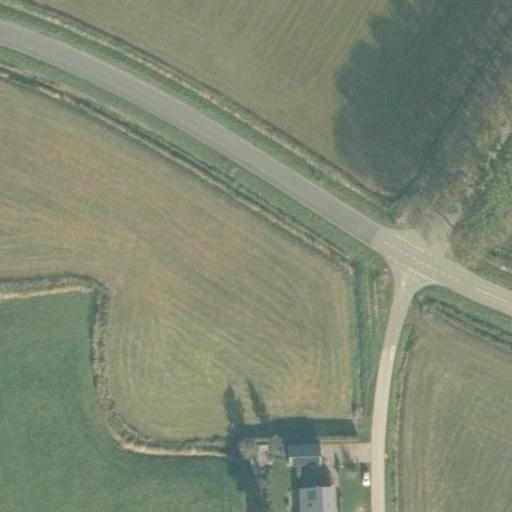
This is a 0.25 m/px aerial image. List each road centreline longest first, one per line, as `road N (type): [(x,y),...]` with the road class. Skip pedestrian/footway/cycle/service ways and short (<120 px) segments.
road 1 (secondary): [(0,34),(171,112),(420,263)]
road 2 (unclassified): [(376,511),(387,355),(420,263)]
road 3 (unclassified): [(420,263),(511,113)]
